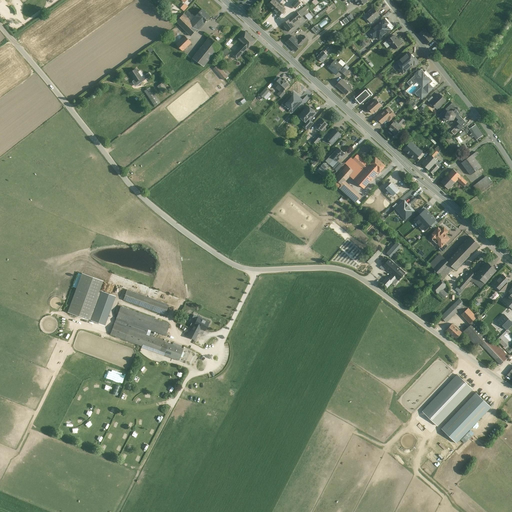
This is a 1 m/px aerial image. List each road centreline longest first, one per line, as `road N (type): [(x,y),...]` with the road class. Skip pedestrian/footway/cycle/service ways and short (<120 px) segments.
road 1 (tertiary): [(511,391),(352,273),(241,268),(167,220),(0,25)]
road 2 (secondary): [(223,0),(429,185)]
road 3 (tertiary): [(492,136),(386,0)]
road 4 (track): [(192,370),(118,511)]
